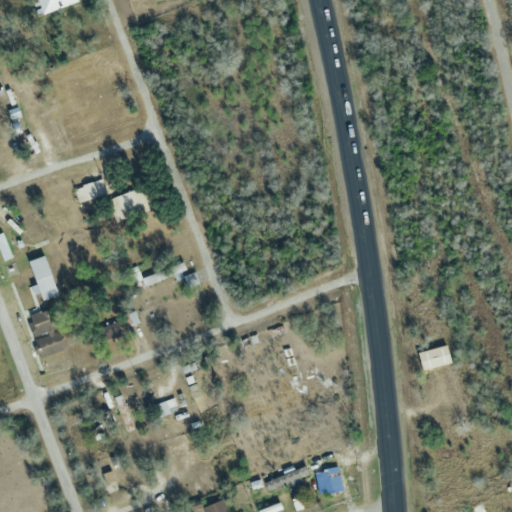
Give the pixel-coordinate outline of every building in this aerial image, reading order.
[(31,0),(36,14),(78,2),(77,0),(31,0)] [(74,186),(77,201),(105,194),(102,180),(74,186)] [(115,222),(148,210),(140,187),(107,199),(115,222)] [(23,221),(33,244),(48,238),(38,215),(23,221)] [(0,232),(0,255),(2,260),(11,257),(2,232),(0,232)] [(27,261),(42,300),(58,294),(43,255),(27,261)] [(40,357),(65,349),(59,330),(56,331),(47,306),(25,313),(40,357)] [(106,342),(122,334),(116,321),(100,328),(106,342)] [(134,428),(120,395),(112,398),(125,431),(134,428)] [(175,412),(174,400),(156,402),(158,414),(175,412)] [(338,490),(332,467),(313,472),(318,495),(338,490)] [(204,507),(205,511),(226,511),(224,501),(204,507)] [(486,511),(483,501),(469,506),(470,511),(486,511)]
